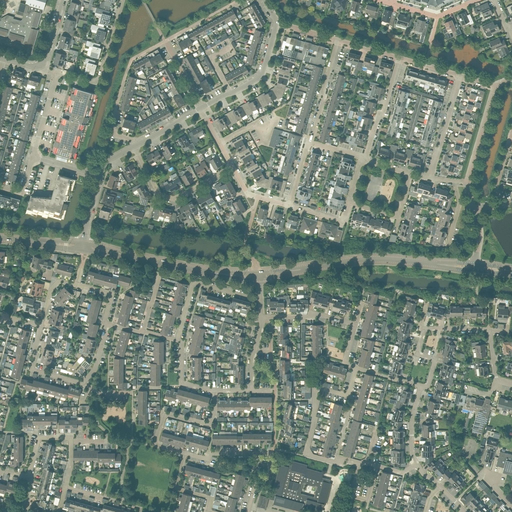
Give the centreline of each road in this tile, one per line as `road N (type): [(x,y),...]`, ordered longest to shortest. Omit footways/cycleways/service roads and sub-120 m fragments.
road 1 (residential): [(360,463),(312,456),(307,447),(314,387),(348,394),(356,368)]
road 2 (tertiary): [(446,265),(364,259),(290,271)]
road 3 (residential): [(176,340),(196,282),(259,300)]
road 4 (residential): [(122,0),(97,81),(57,74)]
